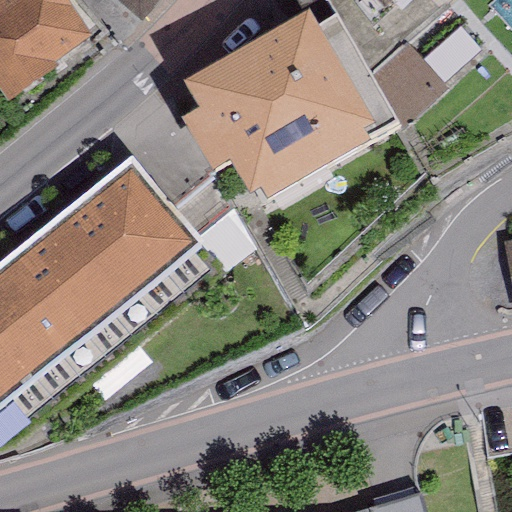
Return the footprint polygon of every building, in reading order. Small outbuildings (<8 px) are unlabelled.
[(0,0),(0,76),(17,99),(89,41),(59,0),(0,0)] [(122,0),(128,6),(133,0),(154,17),(169,0),(122,0)] [(317,8),(177,88),(189,108),(170,119),(198,167),(215,157),(240,201),(382,120),(351,67),(317,8)] [(351,67),(382,120),(429,92),(399,40),(351,67)] [(0,412),(202,257),(138,175),(0,280),(0,412)] [(432,511),(427,488),(379,500),(381,511),(432,511)]
